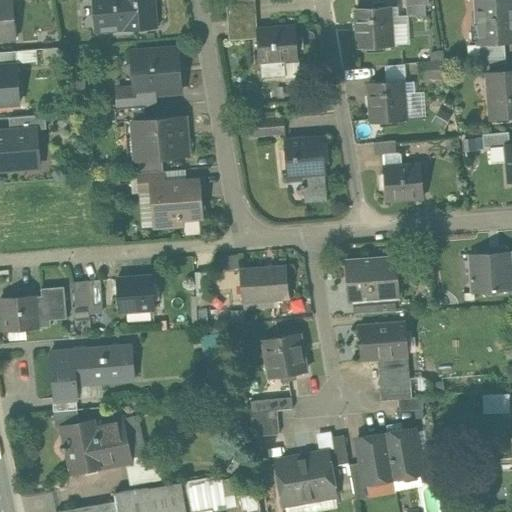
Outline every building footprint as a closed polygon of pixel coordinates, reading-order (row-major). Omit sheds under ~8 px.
[(13,0),(0,0),(0,40),(16,39),(13,0)] [(155,0),(116,0),(117,3),(122,3),(124,29),(158,26),(155,0)] [(511,0),(476,0),(480,45),(505,43),(511,42),(511,0)] [(256,1),(227,3),(229,36),(258,34),(257,29),(256,1)] [(390,7),(356,8),(356,10),(359,46),(358,46),(358,47),(393,46),(393,44),(390,8),(390,7)] [(296,26),(257,29),(258,34),(260,62),(285,60),(299,59),(296,26)] [(481,58),(506,56),(505,43),(480,45),(481,58)] [(176,50),(134,53),(137,86),(138,93),(154,92),(179,90),(176,50)] [(481,58),(479,58),(480,73),(488,73),(488,72),(507,70),(506,56),(481,58)] [(285,60),(260,62),(261,77),(286,75),(285,60)] [(441,61),(419,63),(420,78),(443,76),(441,61)] [(0,103),(20,102),(18,65),(0,66),(0,103)] [(405,65),(386,66),(387,81),(403,80),(406,80),(405,65)] [(511,69),(507,70),(488,72),(488,73),(492,73),(496,117),(492,117),(492,119),(511,117),(511,69)] [(387,81),(368,83),(369,84),(372,121),(372,122),(407,119),(406,118),(403,81),(403,80),(387,81)] [(137,86),(118,88),(120,108),(145,106),(155,105),(154,92),(138,93),(137,86)] [(120,108),(115,109),(117,122),(133,120),(133,119),(146,118),(145,106),(120,108)] [(45,114),(10,117),(11,130),(36,128),(37,129),(47,128),(45,114)] [(455,114),(445,115),(447,127),(456,126),(455,114)] [(146,118),(133,119),(133,120),(136,161),(187,157),(184,115),(146,118)] [(284,117),(249,120),(250,135),(285,132),(284,117)] [(11,130),(0,131),(0,169),(40,166),(37,129),(36,128),(11,130)] [(509,132),(483,134),(484,145),(484,147),(507,146),(507,144),(510,144),(509,132)] [(323,137),(286,140),(289,182),(304,180),(305,202),(327,200),(325,172),(323,137)] [(477,138),(463,139),(464,152),(478,151),(477,138)] [(395,140),(373,142),(375,155),(383,154),(396,153),(395,140)] [(421,164),(402,165),(401,154),(397,153),(396,153),(383,154),(387,199),(424,197),(421,164)] [(200,181),(151,184),(155,227),(184,225),(183,218),(202,216),(200,181)] [(508,251),(472,254),(475,293),(511,290),(508,251)] [(395,257),(348,261),(351,302),(355,301),(379,299),(398,298),(395,257)] [(286,266),(241,269),(244,302),(289,299),(286,266)] [(209,271),(196,272),(197,296),(210,295),(209,271)] [(153,276),(117,279),(120,311),(155,309),(153,276)] [(101,280),(88,281),(89,306),(103,304),(101,280)] [(88,281),(74,282),(76,307),(89,306),(88,281)] [(42,295),(35,296),(35,294),(1,297),(4,331),(38,328),(38,327),(51,326),(51,319),(67,318),(64,286),(42,288),(42,295)] [(379,299),(355,301),(356,315),(380,313),(379,299)] [(405,323),(359,326),(362,359),(379,358),(408,356),(405,323)] [(299,333),(265,339),(271,378),(306,372),(299,333)] [(133,346),(53,352),(53,351),(52,351),(55,397),(56,400),(77,398),(78,398),(77,379),(88,379),(88,383),(90,383),(89,378),(107,377),(107,381),(108,381),(108,377),(134,375),(134,379),(135,379),(133,346)] [(408,356),(379,358),(381,388),(411,386),(408,356)] [(411,386),(381,388),(382,401),(399,399),(412,398),(411,386)] [(509,396),(487,396),(486,408),(509,408),(509,396)] [(77,398),(56,400),(55,397),(54,398),(55,411),(77,410),(77,398)] [(292,397),(269,399),(270,411),(278,410),(293,409),(292,397)] [(412,398),(399,399),(400,411),(424,409),(423,397),(412,398)] [(77,410),(55,411),(57,428),(62,427),(80,423),(77,410)] [(270,411),(251,413),(252,425),(279,422),(278,410),(270,411)] [(95,424),(94,421),(80,423),(62,427),(66,448),(73,446),(78,471),(98,467),(98,465),(147,455),(139,415),(95,424)] [(279,422),(252,425),(253,436),(280,434),(279,422)] [(414,429),(386,434),(394,479),(422,474),(414,429)] [(386,434),(357,439),(362,462),(366,484),(367,484),(394,479),(386,434)] [(349,463),(344,435),(333,437),(338,465),(349,463)] [(329,454),(312,457),(318,496),(336,493),(329,454)] [(312,457),(294,461),(301,499),(318,496),(312,457)] [(294,461),(277,463),(284,502),(301,499),(294,461)] [(366,484),(362,462),(350,464),(356,500),(369,497),(367,484),(366,484)] [(202,478),(182,482),(187,511),(206,511),(208,511),(202,478)] [(187,511),(182,482),(149,487),(114,493),(116,501),(117,511),(187,511)] [(117,511),(116,501),(56,511),(117,511)]
